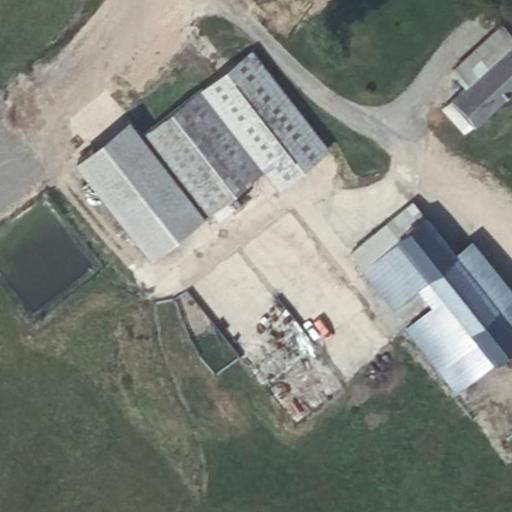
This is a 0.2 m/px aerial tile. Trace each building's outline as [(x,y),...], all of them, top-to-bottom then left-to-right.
[(511,37),(488,59),(500,73),(511,62),(511,37)] [(265,46),(216,82),(229,99),(278,164),(291,182),(340,145),(265,46)] [(471,73),(483,87),(500,73),(488,59),(471,73)] [(511,62),(500,73),(483,87),(462,106),(486,132),(511,109),(511,62)] [(156,128),(171,149),(229,99),(216,82),(156,128)] [(229,99),(171,149),(216,209),(278,164),(229,99)] [(146,111),(92,150),(163,248),(216,209),(171,149),(156,128),(146,111)] [(411,220),(423,237),(450,220),(435,200),(411,220)] [(418,240),(423,237),(411,220),(406,224),(418,240)] [(423,237),(511,360),(511,301),(477,257),(450,220),(423,237)] [(447,279),(418,240),(401,251),(390,237),(370,248),(411,305),(447,279)] [(511,370),(511,369),(511,360),(423,237),(418,240),(447,279),(462,301),(511,370)] [(477,257),(511,301),(511,269),(494,245),(477,257)] [(497,380),(511,370),(462,301),(448,313),(497,380)]
